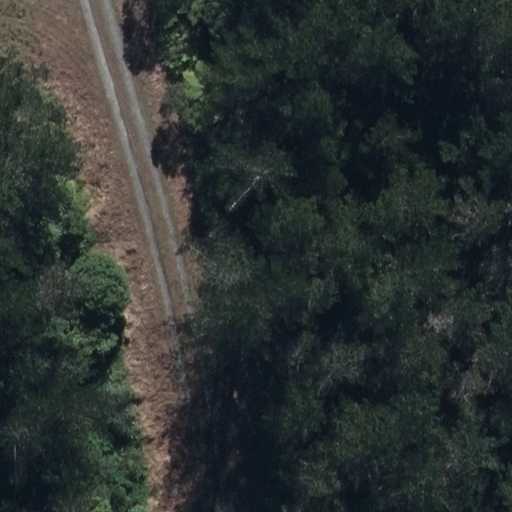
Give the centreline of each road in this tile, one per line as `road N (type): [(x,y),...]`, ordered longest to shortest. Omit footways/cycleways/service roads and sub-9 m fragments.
road 1 (unclassified): [(103,511),(68,368),(0,172)]
road 2 (track): [(9,0),(2,175)]
